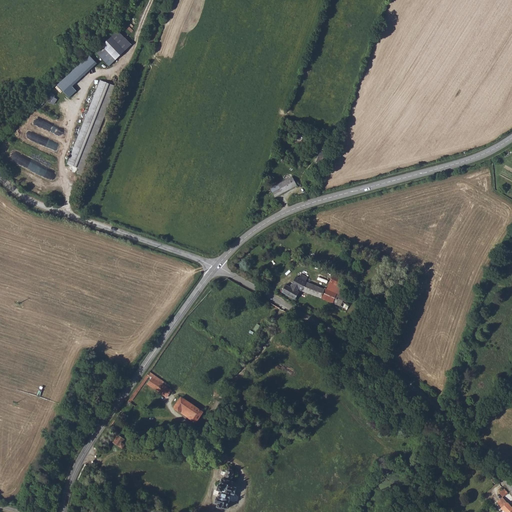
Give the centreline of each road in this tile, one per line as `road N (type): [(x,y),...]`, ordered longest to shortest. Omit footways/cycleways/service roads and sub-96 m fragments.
road 1 (unclassified): [(511,488),(420,393),(216,265)]
road 2 (tertiary): [(216,265),(261,224),(291,210),(511,139)]
road 3 (tertiary): [(63,511),(85,450),(216,265)]
road 4 (unclassified): [(0,175),(40,204),(216,265)]
